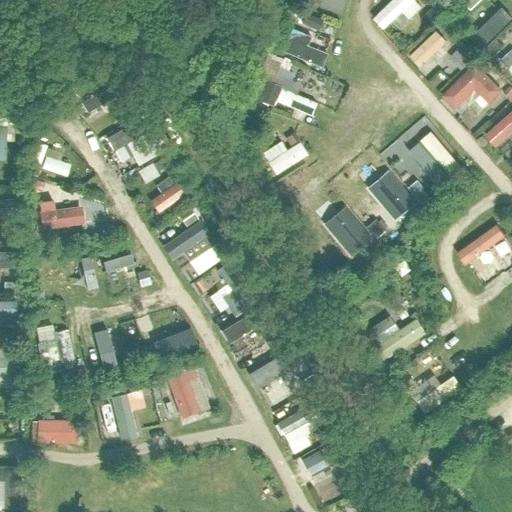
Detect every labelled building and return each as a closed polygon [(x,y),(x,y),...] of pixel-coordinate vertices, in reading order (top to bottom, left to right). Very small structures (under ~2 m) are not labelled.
[(401,0),(390,9),(402,24),(426,6),(421,0),(401,0)] [(433,7),(421,18),(428,24),(439,13),(433,7)] [(492,41),(511,23),(511,11),(510,9),(484,31),(492,41)] [(509,67),(511,63),(511,49),(502,59),(509,67)] [(459,51),(453,57),(463,67),(469,61),(459,51)] [(475,64),(441,96),(454,110),(455,110),(475,90),(488,104),(488,105),(503,91),(475,64)] [(256,101),(261,102),(272,107),(279,88),(280,86),(268,82),(265,80),(264,80),(256,101)] [(309,107),(313,96),(285,86),(281,98),(309,107)] [(502,147),(511,137),(511,114),(491,135),(502,147)] [(111,139),(117,151),(148,134),(142,123),(111,139)] [(312,154),(305,141),(290,149),(286,140),(266,150),(278,172),(312,154)] [(37,160),(46,163),(52,144),(43,141),(37,160)] [(51,155),(47,167),(71,175),(75,163),(51,155)] [(165,156),(151,165),(156,172),(170,164),(165,156)] [(36,175),(39,165),(31,162),(27,173),(36,175)] [(154,186),(160,194),(172,185),(167,177),(154,186)] [(185,193),(177,182),(172,185),(160,194),(148,202),(157,214),(185,193)] [(305,208),(336,195),(330,182),(299,195),(305,208)] [(46,200),(45,188),(36,188),(37,200),(46,200)] [(38,203),(39,212),(53,210),(52,201),(38,203)] [(82,225),(80,207),(53,210),(39,212),(38,212),(40,231),(82,225)] [(197,219),(195,217),(189,207),(176,215),(184,227),(197,219)] [(0,236),(12,236),(12,235),(12,226),(0,225),(0,236)] [(210,233),(181,253),(189,265),(219,245),(210,233)] [(52,255),(41,272),(48,277),(60,260),(52,255)] [(230,261),(198,280),(206,293),(237,274),(230,261)] [(13,283),(2,283),(2,292),(13,292),(13,283)] [(360,306),(370,299),(362,287),(352,294),(360,306)] [(0,305),(0,320),(11,321),(11,305),(0,305)] [(181,308),(169,312),(181,346),(192,342),(181,308)] [(240,314),(246,325),(258,319),(252,308),(240,314)] [(369,328),(369,329),(377,342),(378,343),(397,331),(388,316),(369,328)] [(75,328),(62,330),(66,369),(78,368),(75,328)] [(262,336),(248,343),(255,355),(269,348),(262,336)] [(144,357),(141,346),(128,350),(131,361),(144,357)] [(164,362),(160,351),(146,356),(150,367),(164,362)] [(198,414),(197,413),(187,380),(196,378),(191,362),(182,365),(163,371),(179,420),(198,414)] [(433,409),(458,391),(450,381),(436,391),(431,384),(420,391),(433,409)] [(149,387),(153,399),(166,394),(162,383),(149,387)] [(89,390),(92,400),(103,397),(101,388),(89,390)] [(121,395),(126,428),(138,426),(135,408),(148,407),(146,391),(121,395)] [(18,401),(5,401),(5,416),(18,416),(18,401)] [(309,409),(283,422),(289,434),(315,421),(309,409)] [(36,445),(73,445),(73,421),(36,420),(36,445)] [(511,422),(502,431),(511,443),(511,422)] [(316,478),(326,472),(330,479),(347,470),(336,451),(309,466),(316,478)] [(12,475),(0,474),(0,487),(12,488),(12,475)]
